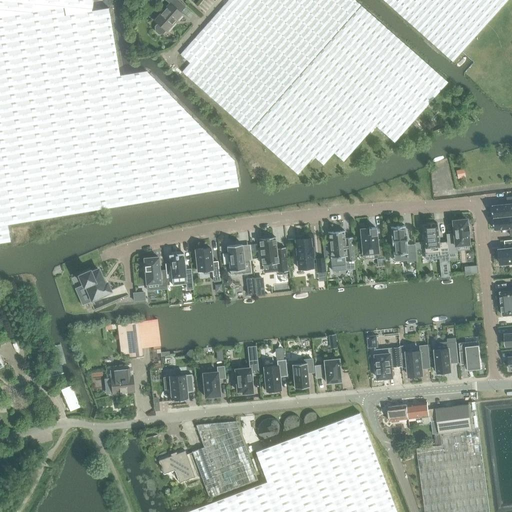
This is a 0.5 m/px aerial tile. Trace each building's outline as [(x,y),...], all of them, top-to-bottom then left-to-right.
[(0,0),(0,17),(63,7),(64,15),(91,11),(91,0),(0,0)] [(166,0),(169,3),(154,20),(157,23),(154,26),(155,31),(158,34),(162,33),(165,30),(166,31),(181,14),(180,12),(185,6),(178,0),(166,0)] [(228,0),(180,54),(190,63),(182,71),(225,110),(295,173),(311,155),(323,166),(334,154),(343,162),(376,126),(395,143),(448,82),(357,2),(354,0),(228,0)] [(384,0),(412,24),(451,60),(502,5),(506,0),(384,0)] [(0,242),(11,240),(8,222),(236,184),(232,159),(146,71),(125,74),(119,75),(109,14),(108,8),(91,11),(64,15),(63,7),(0,17),(0,242)] [(462,169),(456,170),(458,179),(464,177),(462,169)] [(494,217),(511,215),(511,196),(508,197),(508,204),(493,205),(494,217)] [(511,215),(494,217),(495,229),(511,228),(511,236),(511,235),(511,215)] [(453,233),(446,234),(447,241),(448,251),(456,250),(455,245),(469,244),(468,233),(467,225),(466,219),(452,220),(453,233)] [(423,233),(421,233),(422,240),(423,240),(425,253),(440,252),(440,255),(440,258),(439,258),(441,277),(450,276),(449,259),(448,254),(448,251),(447,241),(443,242),(439,242),(437,223),(433,223),(433,222),(426,223),(426,224),(422,224),(423,233)] [(404,225),(390,227),(391,227),(392,235),(391,235),(392,244),(393,244),(393,252),(393,253),(406,251),(407,261),(416,260),(415,244),(406,245),(405,242),(406,242),(406,243),(405,233),(405,234),(404,234),(404,226),(404,225)] [(376,227),(361,229),(363,254),(378,252),(378,257),(379,266),(386,266),(385,257),(384,244),(377,245),(377,239),(376,234),(377,234),(376,230),(376,227)] [(344,230),(328,232),(328,233),(331,256),(330,256),(330,257),(331,267),(346,265),(346,270),(354,269),(354,260),(355,260),(355,259),(354,260),(352,237),(353,237),(344,238),(343,231),(344,231),(344,230)] [(274,237),(259,238),(262,265),(276,263),(277,272),(287,271),(284,247),(276,248),(274,237)] [(296,249),(294,249),(295,259),(297,258),(298,268),(312,267),(312,257),(311,247),(310,238),(295,239),(296,249)] [(505,249),(499,249),(501,264),(510,263),(510,266),(511,265),(511,239),(504,241),(505,249)] [(228,253),(223,253),(224,263),(229,263),(229,270),(230,270),(231,275),(251,273),(249,254),(243,255),(242,244),(226,245),(226,246),(227,246),(228,253)] [(210,248),(196,250),(198,271),(212,269),(213,276),(220,276),(218,261),(212,262),(210,248)] [(185,276),(186,284),(193,283),(191,268),(185,269),(185,268),(184,253),(170,255),(172,278),(185,276)] [(160,269),(159,264),(158,257),(144,258),(145,265),(145,270),(146,270),(147,284),(160,282),(161,286),(167,285),(166,269),(160,270),(160,269)] [(324,258),(316,259),(317,272),(325,271),(324,258)] [(476,265),(464,266),(465,274),(477,273),(476,265)] [(89,270),(79,274),(84,285),(85,284),(91,298),(110,291),(107,283),(104,284),(98,269),(90,272),(89,270)] [(224,276),(222,280),(222,283),(225,286),(229,285),(232,282),(231,278),(228,276),(224,276)] [(254,277),(246,278),(248,295),(255,294),(254,277)] [(145,291),(133,292),(133,301),(145,300),(145,291)] [(511,292),(501,293),(500,293),(502,305),(511,304),(511,292)] [(503,318),(504,318),(504,317),(511,316),(511,304),(502,305),(503,318)] [(142,321),(118,324),(121,353),(129,353),(129,356),(142,354),(141,348),(141,344),(144,343),(142,321)] [(336,335),(328,336),(330,345),(337,345),(336,335)] [(377,336),(368,336),(369,347),(378,346),(377,336)] [(449,348),(435,349),(436,355),(438,373),(438,375),(445,374),(445,372),(451,372),(451,364),(450,359),(458,358),(456,342),(448,343),(449,348)] [(459,343),(461,365),(467,364),(468,370),(482,369),(479,345),(466,346),(466,350),(460,350),(459,343)] [(407,352),(408,367),(409,376),(423,375),(422,369),(430,368),(430,362),(428,345),(420,345),(420,350),(407,352)] [(375,350),(378,378),(378,379),(393,377),(392,367),(402,366),(400,347),(375,350)] [(324,364),(315,365),(316,377),(322,377),(322,376),(326,375),(326,382),(341,381),(339,364),(340,363),(339,361),(338,358),(334,359),(334,357),(326,357),(326,359),(324,360),(324,364)] [(277,360),(277,365),(264,367),(266,391),(280,389),(279,377),(287,376),(285,359),(277,360)] [(312,359),(292,361),(292,364),(294,387),(294,388),(309,386),(308,386),(307,372),(313,372),(312,359)] [(251,375),(251,373),(259,372),(258,360),(249,360),(250,368),(236,369),(236,375),(234,376),(235,384),(237,383),(238,391),(243,391),(243,393),(253,392),(252,381),(251,375)] [(217,371),(202,373),(205,397),(220,395),(218,379),(225,378),(224,366),(216,366),(217,371)] [(132,376),(131,376),(130,368),(111,370),(113,393),(133,391),(132,376)] [(170,376),(172,400),(187,398),(186,392),(193,391),(192,374),(170,376)] [(71,385),(61,389),(70,410),(80,406),(71,385)] [(468,397),(469,402),(472,428),(439,432),(439,434),(441,434),(442,445),(417,447),(422,488),(425,511),(491,511),(476,397),(468,397)] [(390,421),(423,418),(424,425),(432,424),(432,427),(434,427),(435,432),(439,432),(436,406),(429,407),(428,402),(388,406),(390,421)] [(469,402),(436,406),(439,432),(472,428),(469,402)] [(397,511),(360,412),(255,451),(267,482),(185,511),(397,511)] [(204,447),(192,451),(207,491),(209,497),(257,479),(236,421),(197,426),(204,447)] [(157,434),(145,437),(147,443),(159,440),(157,434)] [(179,480),(194,475),(185,448),(158,458),(160,463),(159,464),(160,466),(161,466),(163,471),(174,467),(179,480)]
